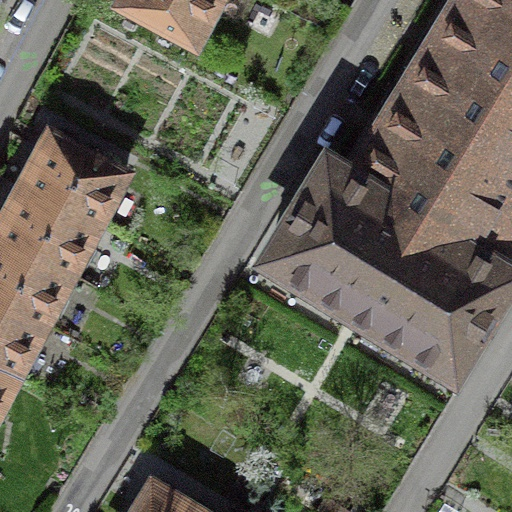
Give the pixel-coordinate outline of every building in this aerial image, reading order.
[(119,0),(196,41),(217,0),(119,0)] [(511,0),(462,0),(385,128),(357,172),(356,175),(484,252),(485,250),(511,206),(511,0)] [(22,181),(98,222),(126,170),(50,129),(44,139),(22,181)] [(511,268),(511,266),(485,250),(484,252),(356,175),(357,172),(329,155),(269,253),(361,309),(453,365),(511,268)] [(0,221),(0,233),(71,272),(98,222),(22,181),(16,191),(0,221)] [(71,272),(0,233),(0,298),(44,322),(71,272)] [(0,363),(17,372),(44,322),(0,298),(0,363)] [(0,404),(17,372),(0,363),(0,404)] [(209,511),(153,478),(132,511),(209,511)]
